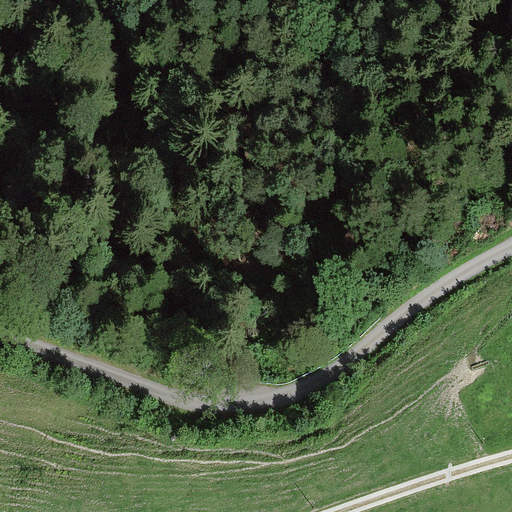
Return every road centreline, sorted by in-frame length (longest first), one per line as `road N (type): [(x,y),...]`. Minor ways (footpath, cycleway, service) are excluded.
road 1 (track): [(0,331),(187,398),(273,396),(328,372),(430,294),(511,247)]
road 2 (track): [(511,456),(340,511)]
